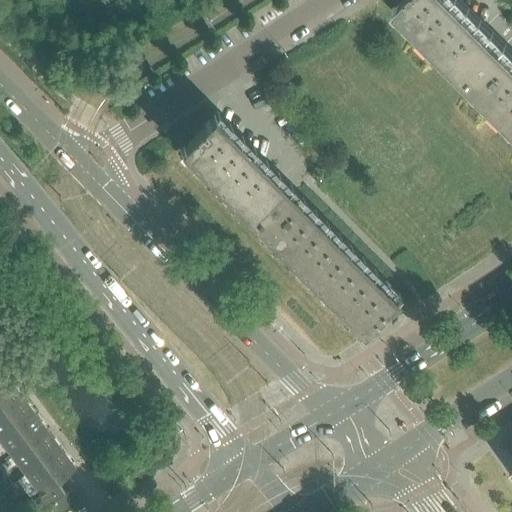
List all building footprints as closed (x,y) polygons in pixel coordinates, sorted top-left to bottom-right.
[(511,49),(462,0),(403,0),(395,9),(511,126),(511,49)] [(217,110),(213,114),(178,148),(360,330),(399,292),(217,110)] [(0,385),(8,380),(0,368),(0,385)] [(0,412),(21,397),(8,380),(0,385),(0,412)] [(0,436),(1,438),(33,413),(21,397),(0,412),(0,436)] [(46,430),(33,413),(1,438),(1,439),(13,455),(46,430)] [(59,447),(46,430),(13,455),(26,471),(26,472),(59,447)] [(53,480),(72,465),(59,447),(26,472),(39,489),(53,480)] [(36,511),(72,511),(84,505),(72,487),(63,492),(58,484),(30,502),(36,511)] [(2,490),(0,491),(0,501),(2,505),(9,500),(2,490)]
